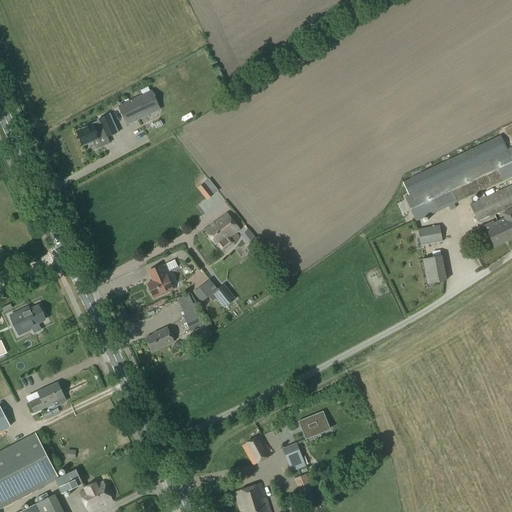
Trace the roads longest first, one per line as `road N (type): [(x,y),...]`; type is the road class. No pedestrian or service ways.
road 1 (unclassified): [(511,254),(409,320),(155,448)]
road 2 (secondary): [(155,448),(0,105)]
